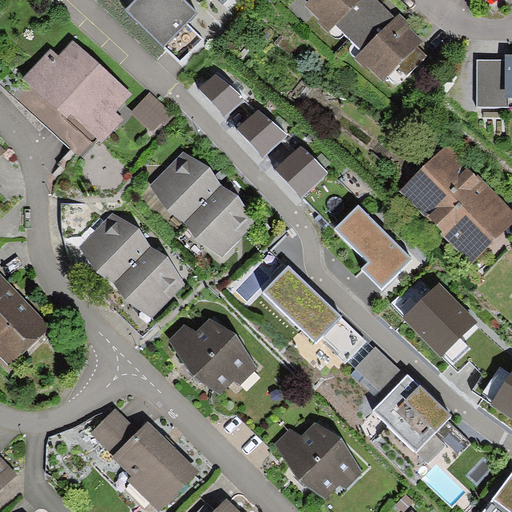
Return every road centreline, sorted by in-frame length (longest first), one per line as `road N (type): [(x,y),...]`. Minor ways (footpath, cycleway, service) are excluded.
road 1 (residential): [(511,446),(324,285),(308,227),(76,0)]
road 2 (residential): [(133,366),(49,284),(28,150),(0,119)]
road 3 (residential): [(285,511),(133,366)]
road 4 (residential): [(133,366),(53,421),(35,426),(0,412)]
